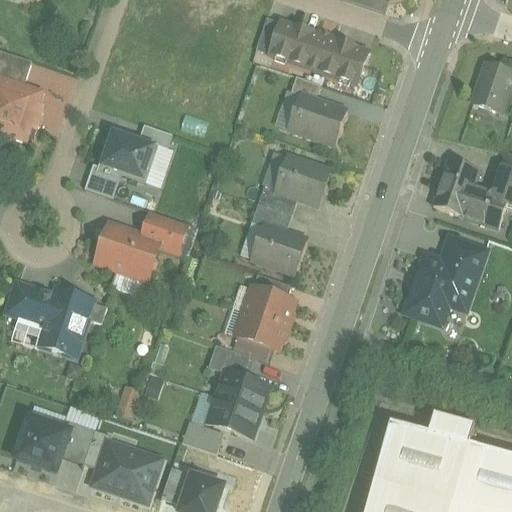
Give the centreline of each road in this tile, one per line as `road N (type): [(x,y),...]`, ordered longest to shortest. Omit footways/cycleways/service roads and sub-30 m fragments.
road 1 (tertiary): [(437,47),(278,511)]
road 2 (residential): [(116,0),(47,193)]
road 3 (residential): [(47,193),(21,199),(11,212),(9,230),(26,252),(38,256),(64,245),(72,228),(62,201)]
road 4 (residential): [(437,47),(300,0)]
